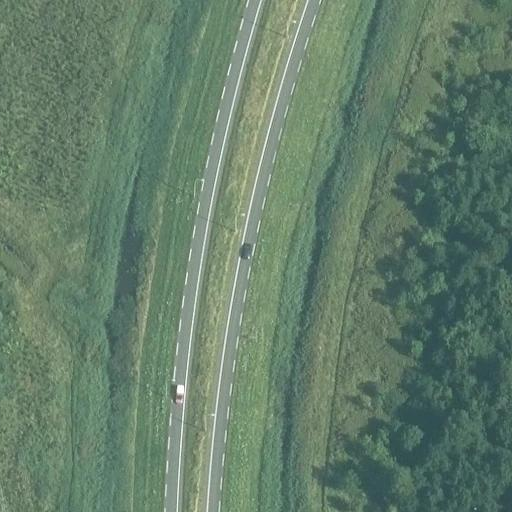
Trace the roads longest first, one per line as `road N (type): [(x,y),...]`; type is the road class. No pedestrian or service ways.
road 1 (primary): [(211,511),(211,423),(244,201),(301,0)]
road 2 (primary): [(254,0),(177,325),(161,511)]
